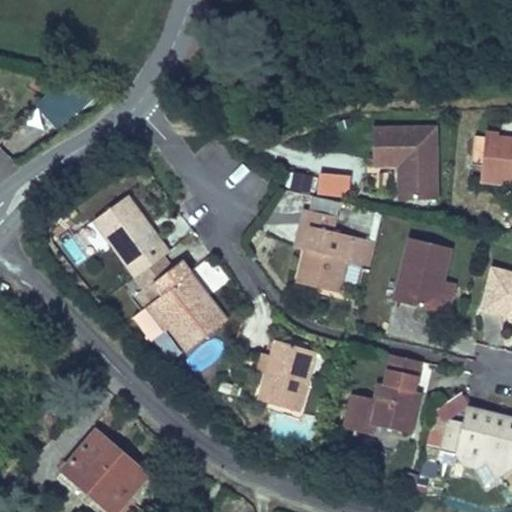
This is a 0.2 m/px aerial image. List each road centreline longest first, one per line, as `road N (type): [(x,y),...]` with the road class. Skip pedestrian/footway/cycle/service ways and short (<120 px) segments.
road 1 (residential): [(0,242),(133,384),(217,454),(324,502),(373,511)]
road 2 (tertiary): [(0,212),(127,111)]
road 3 (residential): [(127,111),(214,227)]
road 4 (tertiary): [(127,111),(178,32),(188,0)]
